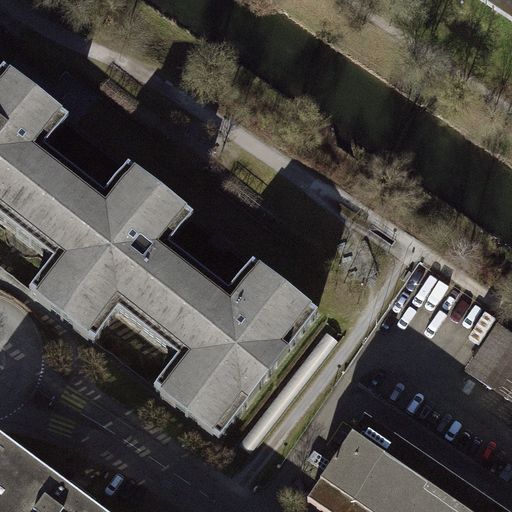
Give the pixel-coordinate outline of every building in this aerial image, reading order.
[(511,0),(463,0),(511,32),(511,0)] [(0,222),(54,264),(29,296),(94,346),(119,315),(178,361),(154,393),(220,444),(254,400),(290,354),(289,353),(319,316),(254,265),(229,296),(170,250),(194,219),(129,168),(104,199),(45,153),(69,122),(4,71),(0,76),(0,222)] [(511,337),(499,329),(469,374),(511,402),(511,337)] [(503,511),(365,419),(307,503),(320,511),(503,511)] [(97,511),(0,439),(0,511),(97,511)]
